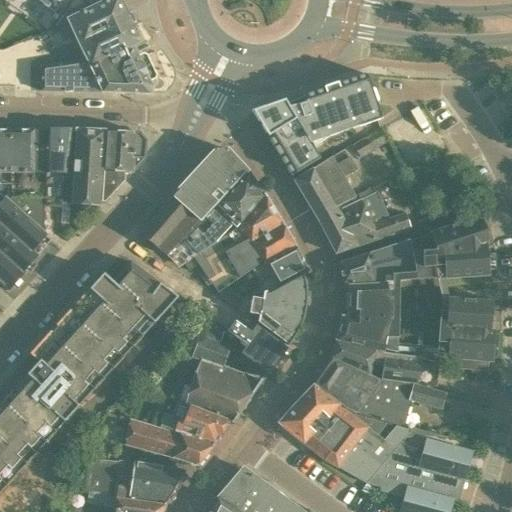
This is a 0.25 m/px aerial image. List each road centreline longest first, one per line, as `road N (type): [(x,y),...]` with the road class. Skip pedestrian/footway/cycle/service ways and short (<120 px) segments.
road 1 (residential): [(238,443),(320,336),(327,307),(322,263),(258,151),(237,127),(200,114)]
road 2 (residential): [(0,349),(183,150),(200,114)]
road 3 (secondary): [(312,25),(409,39),(511,39)]
road 4 (residential): [(200,114),(0,113)]
road 5 (secondary): [(511,9),(448,12),(367,0)]
road 6 (residential): [(238,443),(338,511)]
